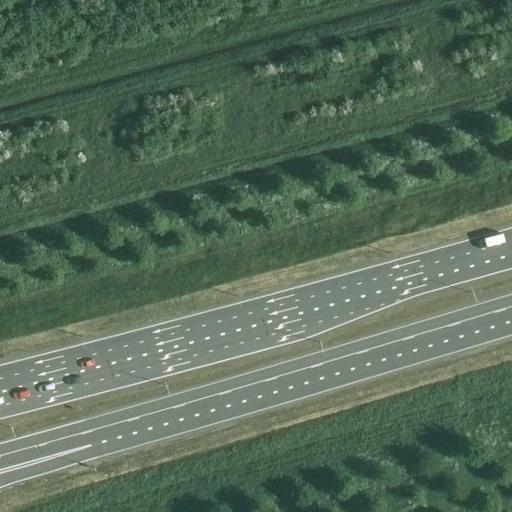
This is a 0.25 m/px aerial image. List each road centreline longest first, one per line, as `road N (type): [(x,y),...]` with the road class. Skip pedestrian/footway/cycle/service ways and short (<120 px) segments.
road 1 (trunk): [(511,240),(0,378)]
road 2 (trunk): [(25,449),(511,307)]
